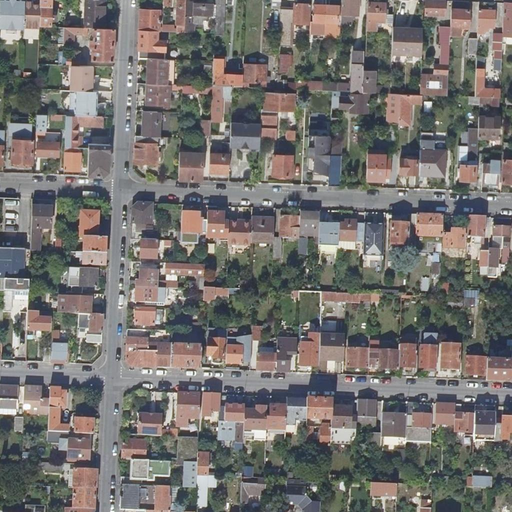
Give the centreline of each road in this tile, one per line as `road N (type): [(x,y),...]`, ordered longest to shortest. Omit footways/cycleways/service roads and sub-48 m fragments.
road 1 (residential): [(113,377),(511,394)]
road 2 (residential): [(122,189),(511,205)]
road 3 (residential): [(128,0),(122,189)]
road 4 (residential): [(122,189),(113,377)]
road 5 (residential): [(113,377),(107,511)]
road 6 (residential): [(0,184),(122,189)]
